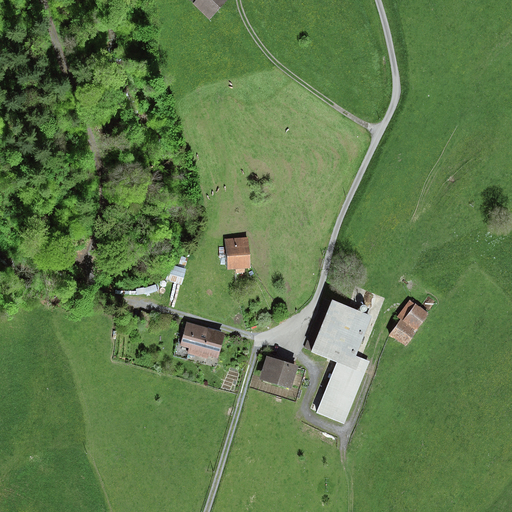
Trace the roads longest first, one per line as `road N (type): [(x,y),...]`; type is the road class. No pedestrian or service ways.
road 1 (track): [(45,0),(103,174),(106,210),(90,254),(93,277),(104,290),(262,338)]
road 2 (unclassified): [(262,338),(307,312),(318,296),(345,203),(396,95),(377,0)]
road 3 (track): [(342,433),(366,386),(385,314),(399,296),(415,288),(511,316)]
road 4 (track): [(379,133),(255,43),(241,0)]
road 5 (track): [(207,511),(262,338)]
road 6 (track): [(262,338),(309,362),(314,380),(305,409),(342,433)]
